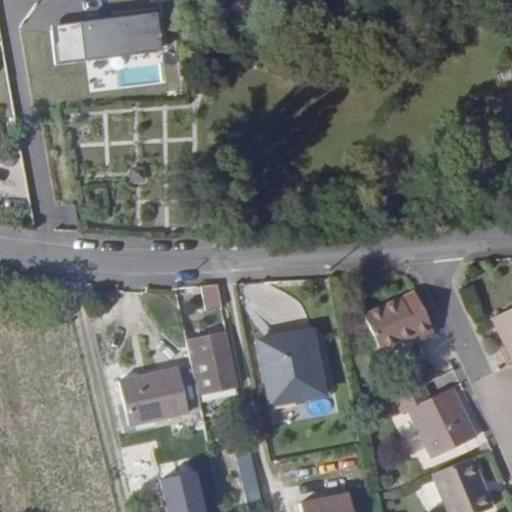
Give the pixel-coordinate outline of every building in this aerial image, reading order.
[(44,28),(49,65),(82,61),(82,55),(155,46),(151,10),(107,15),(108,23),(46,30),(46,28),(44,28)] [(378,22),(379,31),(395,29),(393,20),(378,22)] [(180,37),(181,48),(198,47),(197,35),(180,37)] [(130,169),(131,183),(145,183),(144,169),(130,169)] [(222,309),(217,286),(200,287),(205,312),(222,309)] [(419,341),(434,334),(415,294),(364,318),(380,352),(402,341),(416,334),(419,341)] [(511,361),(511,307),(492,317),(511,361)] [(268,408),(325,397),(312,331),(255,342),(268,408)] [(196,395),(237,388),(226,334),(185,342),(191,371),(196,395)] [(406,348),(419,341),(416,334),(402,341),(406,348)] [(200,411),(191,371),(177,374),(177,370),(121,382),(130,426),(186,415),(200,411)] [(402,396),(423,386),(418,375),(396,385),(402,396)] [(402,396),(395,399),(402,413),(408,410),(432,460),(476,439),(452,388),(430,399),(423,386),(402,396)] [(245,508),(260,506),(247,439),(233,442),(245,508)] [(472,459),(432,475),(447,511),(485,511),(492,509),(472,459)] [(133,497),(135,508),(149,504),(146,493),(133,497)] [(298,505),(299,511),(352,511),(349,495),(298,505)]
